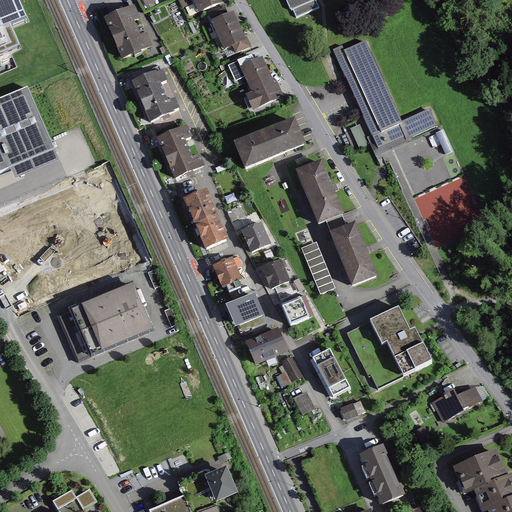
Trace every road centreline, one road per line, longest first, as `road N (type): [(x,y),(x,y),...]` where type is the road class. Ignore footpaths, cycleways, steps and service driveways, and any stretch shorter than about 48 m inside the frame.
road 1 (residential): [(511,407),(406,267),(239,0)]
road 2 (primary): [(185,271),(73,12)]
road 3 (residential): [(237,250),(341,433)]
road 4 (primary): [(268,461),(185,271)]
road 5 (residential): [(171,73),(210,158),(237,250)]
road 6 (residential): [(80,449),(0,307)]
